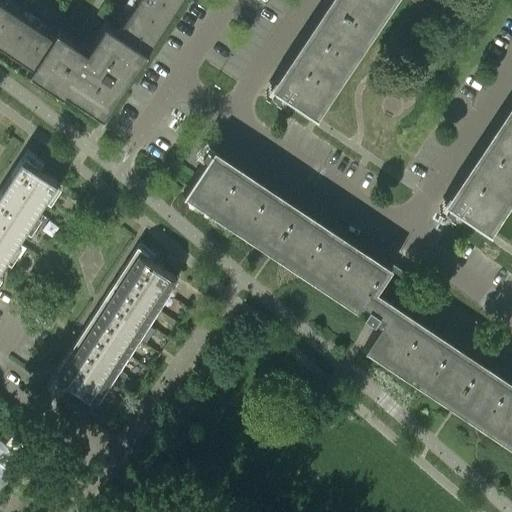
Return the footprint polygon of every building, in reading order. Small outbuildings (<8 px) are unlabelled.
[(0,0),(0,37),(1,37),(18,11),(1,0),(0,0)] [(134,0),(126,13),(153,30),(157,33),(169,16),(143,0),(134,0)] [(179,0),(143,0),(169,16),(179,0)] [(317,111),(318,110),(390,0),(323,0),(264,89),(280,99),(285,90),(317,111)] [(18,11),(1,37),(0,37),(0,43),(14,53),(35,22),(18,11)] [(157,33),(153,30),(126,13),(117,28),(116,29),(147,49),(157,33)] [(57,27),(53,34),(35,60),(32,65),(29,70),(61,91),(97,115),(99,112),(103,115),(147,49),(116,29),(117,28),(105,20),(89,45),(91,46),(89,50),(81,45),(82,43),(57,27)] [(32,65),(35,60),(53,34),(35,22),(14,53),(32,65)] [(490,226),(511,193),(511,93),(438,205),(453,215),(459,206),(490,226)] [(362,297),(377,307),(385,312),(364,344),(511,443),(511,377),(392,296),(403,279),(387,269),(391,263),(205,139),(195,154),(203,159),(183,190),(357,305),(362,297)] [(0,272),(0,264),(56,179),(26,159),(22,156),(0,189),(0,276),(2,273),(0,272)] [(116,366),(174,275),(138,251),(62,369),(58,366),(55,370),(54,369),(44,371),(44,372),(46,372),(47,380),(46,381),(99,416),(127,374),(116,366)] [(3,438),(0,441),(0,490),(27,459),(3,438)]
